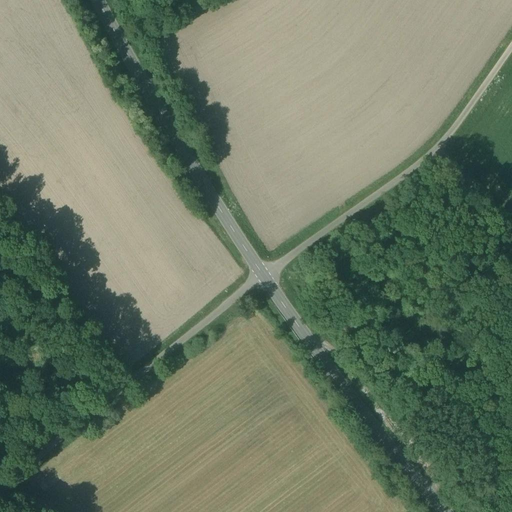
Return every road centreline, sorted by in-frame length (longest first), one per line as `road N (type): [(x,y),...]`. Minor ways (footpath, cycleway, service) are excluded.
road 1 (unclassified): [(263,277),(435,150),(511,46)]
road 2 (unclassified): [(0,483),(263,277)]
road 3 (tertiary): [(263,277),(96,0)]
road 4 (tertiary): [(445,511),(263,277)]
